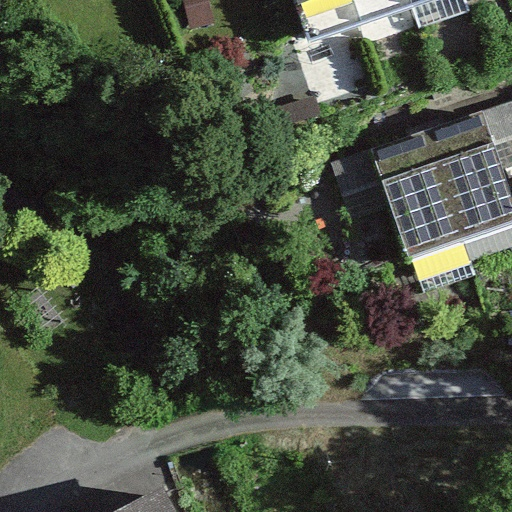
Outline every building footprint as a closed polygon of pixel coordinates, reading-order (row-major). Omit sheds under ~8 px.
[(351,0),(294,0),(312,53),(363,35),(351,0)] [(408,0),(351,0),(363,35),(414,17),(408,0)] [(408,0),(414,17),(464,0),(408,0)] [(321,118),(315,99),(274,111),(280,130),(321,118)] [(511,107),(482,118),(493,149),(511,141),(511,107)] [(511,205),(482,118),(426,136),(467,247),(511,230),(511,205)] [(467,247),(426,136),(372,155),(383,189),(411,267),(467,247)] [(383,189),(372,155),(333,168),(344,202),(383,189)] [(168,511),(161,498),(136,511),(168,511)]
